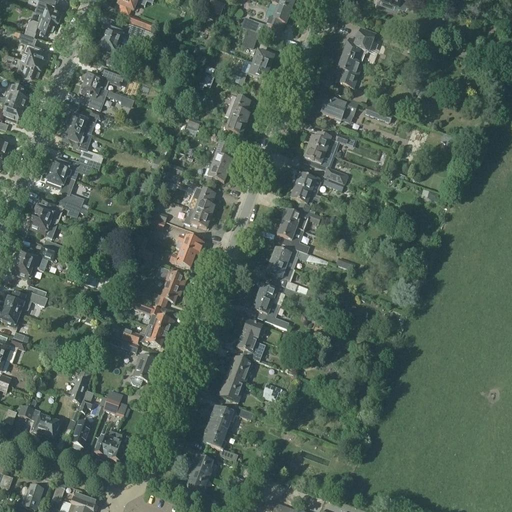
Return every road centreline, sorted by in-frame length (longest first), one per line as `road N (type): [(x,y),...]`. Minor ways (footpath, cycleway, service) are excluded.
road 1 (residential): [(121,495),(139,490),(148,471),(325,0)]
road 2 (residential): [(0,252),(90,0)]
road 3 (residential): [(121,495),(0,452)]
